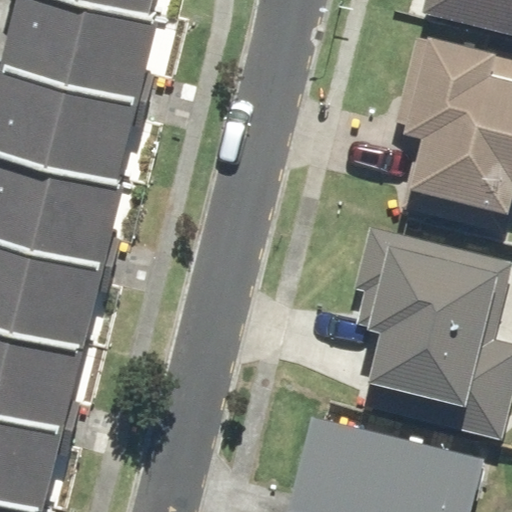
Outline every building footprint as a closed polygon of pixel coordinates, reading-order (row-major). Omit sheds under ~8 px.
[(145,11),(95,0),(0,0),(0,61),(126,90),(137,93),(155,14),(145,11)] [(95,0),(145,11),(147,0),(95,0)] [(511,0),(425,0),(423,6),(511,30),(511,0)] [(494,50),(422,35),(403,126),(418,129),(402,210),(505,231),(511,197),(511,76),(489,72),(494,50)] [(126,90),(0,61),(0,147),(107,172),(118,174),(137,93),(126,90)] [(0,147),(0,234),(88,255),(99,258),(118,174),(107,172),(0,147)] [(511,261),(511,258),(372,225),(349,317),(382,325),(364,402),(505,436),(511,406),(511,339),(494,335),(511,261)] [(0,234),(0,319),(70,335),(80,338),(99,258),(88,255),(0,234)] [(0,319),(0,406),(51,418),(61,420),(80,338),(70,335),(0,319)] [(0,406),(0,491),(32,499),(42,501),(61,420),(51,418),(0,406)] [(308,414),(284,511),(464,511),(478,454),(308,414)] [(0,491),(0,511),(29,511),(32,499),(0,491)]
